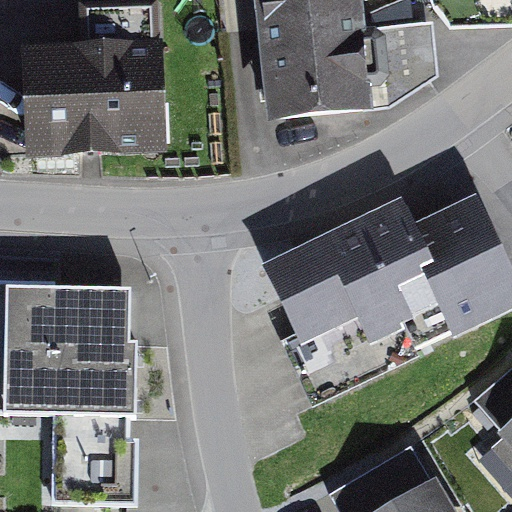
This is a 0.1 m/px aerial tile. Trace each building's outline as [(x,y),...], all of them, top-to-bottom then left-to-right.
[(362,0),(251,0),(268,148),(376,137),(374,118),(392,116),(440,85),(434,29),(367,36),(362,0)] [(84,59),(21,61),(24,163),(161,160),(157,20),(83,22),(84,59)] [(402,187),(260,258),(296,330),(281,337),(314,404),(418,352),(415,345),(451,326),(454,332),(511,302),(511,259),(474,185),(416,214),(402,187)] [(132,300),(0,298),(0,424),(56,425),(54,511),(141,511),(143,357),(132,357),(132,300)] [(511,365),(475,397),(511,440),(511,365)] [(411,444),(329,493),(340,511),(463,511),(437,468),(429,474),(411,444)]
